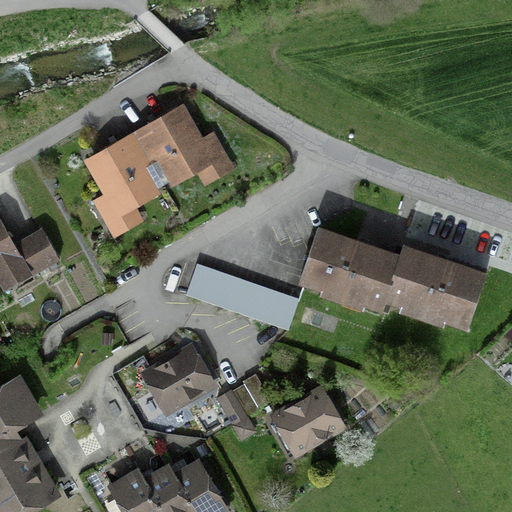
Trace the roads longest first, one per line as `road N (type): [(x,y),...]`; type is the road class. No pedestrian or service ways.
road 1 (residential): [(329,154),(138,266),(148,310),(171,328),(191,324),(233,355)]
road 2 (residential): [(187,57),(0,164)]
road 3 (residential): [(511,218),(329,154)]
road 4 (residential): [(329,154),(187,57)]
